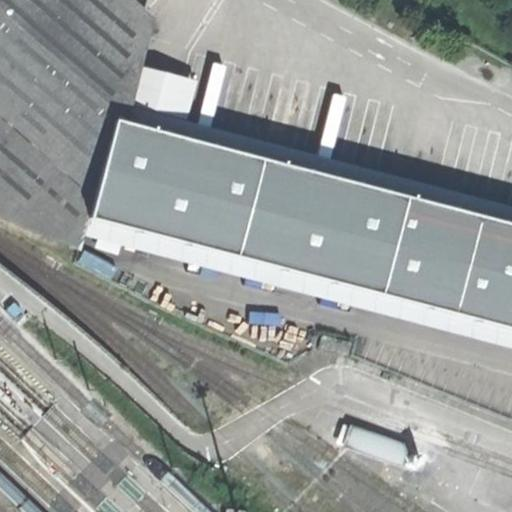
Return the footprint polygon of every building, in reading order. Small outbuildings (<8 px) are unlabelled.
[(115,107),(137,25),(108,0),(0,0),(0,214),(10,220),(39,234),(77,251),(82,234),(115,107)] [(82,234),(391,317),(394,311),(400,300),(511,329),(511,226),(450,210),(456,200),(168,122),(115,107),(82,234)] [(511,214),(456,200),(450,210),(511,226),(511,214)] [(511,329),(400,300),(394,311),(511,341),(511,329)] [(346,355),(349,344),(320,336),(317,348),(346,355)] [(398,465),(405,446),(349,426),(342,445),(398,465)] [(417,455),(413,454),(410,455),(408,458),(407,461),(408,463),(410,465),(413,466),(416,465),(418,463),(419,460),(419,457),(417,455)]
